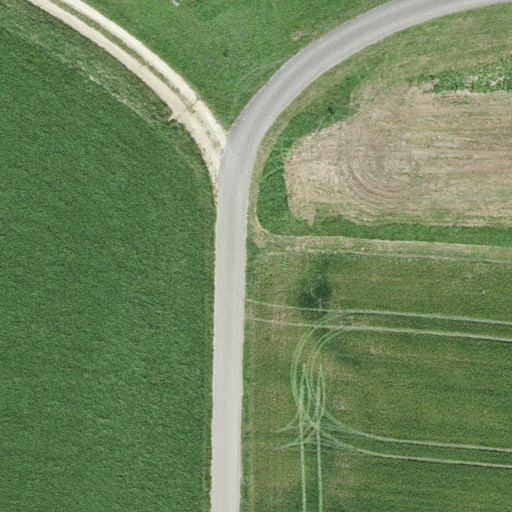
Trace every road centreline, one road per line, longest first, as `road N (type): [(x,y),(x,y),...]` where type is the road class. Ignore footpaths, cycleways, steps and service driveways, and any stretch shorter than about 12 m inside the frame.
road 1 (track): [(224,511),(226,204),(265,116),(360,39),(449,0)]
road 2 (track): [(226,204),(185,115),(76,21),(38,0)]
